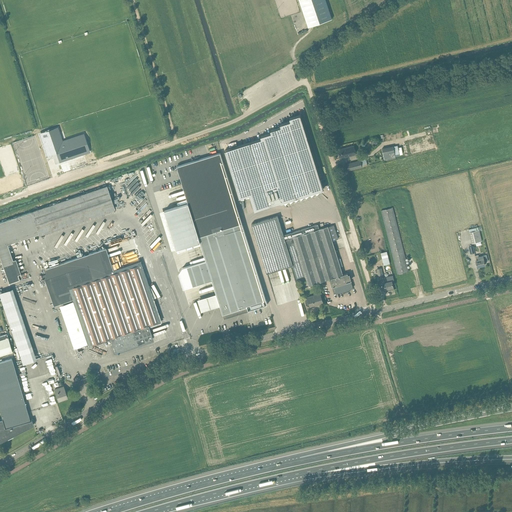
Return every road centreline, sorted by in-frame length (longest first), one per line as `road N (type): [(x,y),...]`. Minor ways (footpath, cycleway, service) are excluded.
road 1 (unclassified): [(0,202),(237,120),(306,82),(377,311)]
road 2 (tertiary): [(0,464),(178,363),(377,311)]
road 3 (motorway): [(511,409),(300,461)]
road 4 (motorway): [(511,427),(300,461)]
road 5 (motorway): [(300,461),(111,511)]
road 6 (motorway): [(321,469),(511,440)]
road 7 (motorway): [(321,469),(511,458)]
road 8 (unknown): [(243,214),(278,205),(306,215),(333,212),(358,294),(349,297)]
road 9 (motorway): [(149,511),(321,469)]
road 10 (unknown): [(243,214),(223,149),(291,107)]
road 11 (unknown): [(26,261),(22,244),(106,214),(126,217),(132,230)]
road 12 (tertiary): [(377,311),(511,279)]
road 13 (track): [(306,82),(309,56),(396,0)]
road 14 (unknown): [(79,369),(58,349),(26,261)]
